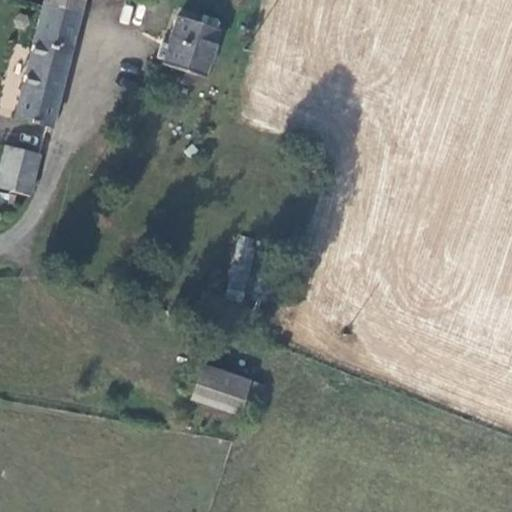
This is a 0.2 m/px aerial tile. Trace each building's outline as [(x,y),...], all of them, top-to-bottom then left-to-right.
[(40,6),(72,17),(77,0),(39,0),(38,5),(40,6)] [(41,130),(72,17),(40,6),(38,5),(6,121),(41,130)] [(207,36),(168,23),(151,71),(191,84),(207,36)] [(110,150),(100,141),(73,172),(83,181),(110,150)] [(30,156),(0,148),(0,174),(24,181),(30,156)] [(24,181),(0,174),(0,192),(19,198),(24,181)] [(224,296),(244,300),(257,239),(237,235),(224,296)] [(259,390),(201,367),(191,399),(231,415),(235,406),(251,412),(259,390)]
